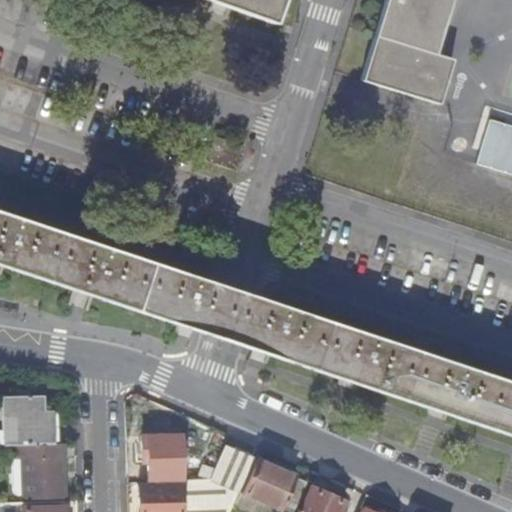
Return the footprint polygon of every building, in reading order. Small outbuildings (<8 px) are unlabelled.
[(279,0),(204,0),(271,24),(279,0)] [(383,0),(359,82),(437,105),(451,59),(434,54),(452,0),(383,0)] [(511,127),(489,121),(476,165),(511,175),(511,127)] [(242,146),(213,136),(206,159),(235,168),(242,146)] [(511,383),(237,291),(146,261),(0,211),(0,264),(81,291),(183,326),(217,337),(221,338),(257,351),(349,382),(433,410),(511,436),(511,383)] [(1,396),(2,445),(15,445),(48,445),(47,411),(42,411),(41,394),(1,396)] [(56,411),(47,411),(48,445),(57,445),(56,411)] [(146,461),(146,479),(180,477),(179,434),(140,435),(140,461),(146,461)] [(62,496),(61,445),(57,445),(48,445),(15,445),(15,459),(21,458),(22,497),(62,496)] [(226,511),(249,459),(222,447),(208,480),(178,480),(178,484),(137,485),(137,511),(226,511)] [(292,477),(254,462),(240,494),(277,511),(292,477)] [(337,511),(342,503),(307,487),(296,511),(337,511)]
